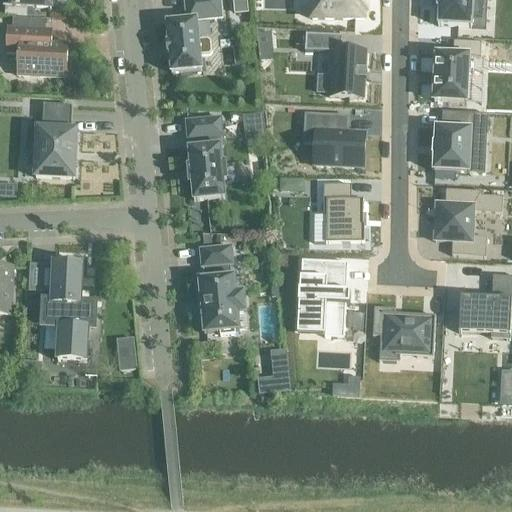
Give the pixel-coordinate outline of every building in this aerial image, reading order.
[(3,0),(3,8),(16,9),(16,10),(20,10),(20,9),(51,11),(51,0),(3,0)] [(168,44),(166,44),(167,57),(170,57),(172,76),(202,73),(201,58),(210,58),(213,54),(212,43),(208,41),(199,41),(198,23),(223,21),(220,0),(184,0),(187,23),(167,25),(168,44)] [(242,18),(240,0),(225,0),(228,19),(242,18)] [(312,0),(312,22),(364,22),(364,15),(366,15),(366,0),(312,0)] [(438,8),(438,11),(439,11),(439,27),(438,27),(438,29),(440,29),(470,30),(470,31),(486,31),(487,0),(485,0),(438,0),(440,0),(440,8),(438,8)] [(18,78),(66,81),(67,47),(50,47),(48,44),(45,44),(45,34),(51,34),(51,33),(9,31),(7,57),(19,57),(18,78)] [(306,37),(305,55),(332,56),(331,80),(319,79),(318,95),(330,96),(330,100),(343,101),(363,102),(364,82),(364,74),(365,54),(342,53),(343,39),(306,37)] [(435,87),(434,104),(467,106),(469,60),(480,61),(481,45),(454,44),(453,58),(436,57),(435,75),(434,87),(435,87)] [(35,180),(74,182),(77,134),(71,133),(73,109),(44,107),(43,132),(28,131),(27,156),(36,156),(35,180)] [(434,147),(433,158),(434,158),(433,174),(469,176),(471,134),(487,135),(488,117),(442,115),(442,131),(436,131),(435,135),(435,147),(434,147)] [(264,116),(242,118),(245,143),(266,141),(264,116)] [(306,118),(304,147),(315,148),(314,169),(364,172),(366,137),(348,136),(348,133),(343,133),(344,121),(349,121),(349,120),(306,118)] [(221,121),(186,124),(188,142),(191,142),(192,152),(189,152),(191,170),(188,170),(190,187),(193,186),(194,204),(225,201),(224,184),(227,183),(226,166),(222,167),(220,150),(224,149),(221,121)] [(351,188),(324,188),(324,217),(326,217),(326,227),(326,246),(365,246),(365,228),(363,228),(363,202),(351,202),(351,188)] [(436,207),(435,245),(453,245),(452,259),(486,261),(487,240),(473,240),(474,215),(502,217),(503,200),(482,199),(482,196),(484,196),(484,195),(446,193),(446,207),(436,207)] [(204,282),(199,283),(204,337),(219,336),(220,340),(235,338),(235,334),(239,334),(238,316),(246,316),(244,296),(236,297),(234,280),(232,280),(231,268),(233,268),(231,250),(200,253),(202,271),(203,270),(204,282)] [(298,321),(297,338),(325,339),(325,341),(330,341),(331,341),(344,341),(344,337),(346,308),(350,308),(350,295),(339,295),(340,283),(347,284),(348,266),(328,265),(302,264),(301,292),(299,292),(299,306),(300,306),(299,321),(298,321)] [(54,265),(52,306),(45,306),(44,329),(60,329),(58,364),(86,365),(88,331),(93,331),(94,308),(93,308),(93,313),(80,312),(83,267),(54,265)] [(0,317),(11,318),(13,270),(0,269),(0,317)] [(461,300),(459,336),(491,337),(491,342),(510,343),(511,311),(511,279),(493,279),(492,302),(461,300)] [(375,312),(373,340),(381,340),(379,365),(400,366),(400,360),(417,361),(433,361),(436,319),(434,319),(395,317),(395,313),(375,312)] [(296,350),(278,350),(278,377),(265,377),(266,395),(297,395),(296,350)]
